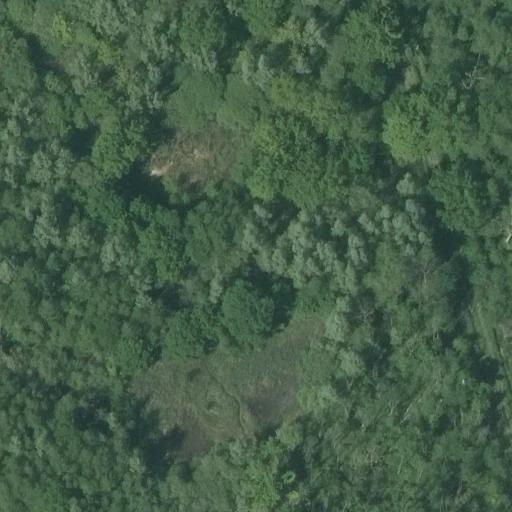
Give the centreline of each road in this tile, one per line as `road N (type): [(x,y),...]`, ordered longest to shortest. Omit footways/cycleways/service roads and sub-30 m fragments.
road 1 (track): [(288,511),(0,5)]
road 2 (track): [(384,0),(511,443)]
